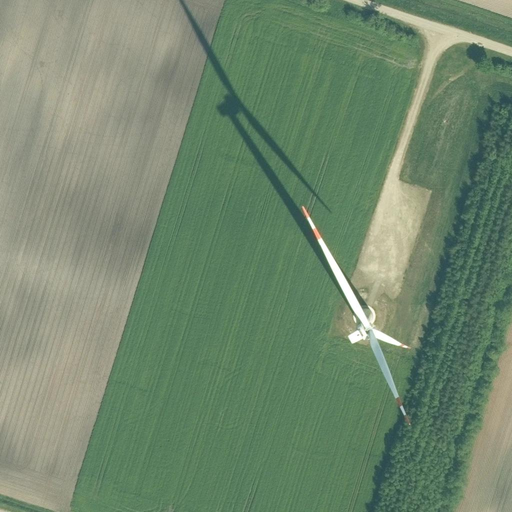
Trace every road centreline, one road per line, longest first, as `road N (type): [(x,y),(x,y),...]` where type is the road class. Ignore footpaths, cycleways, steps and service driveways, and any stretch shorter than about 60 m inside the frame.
road 1 (track): [(0,241),(210,314)]
road 2 (track): [(403,240),(468,36)]
road 3 (track): [(511,50),(357,0)]
